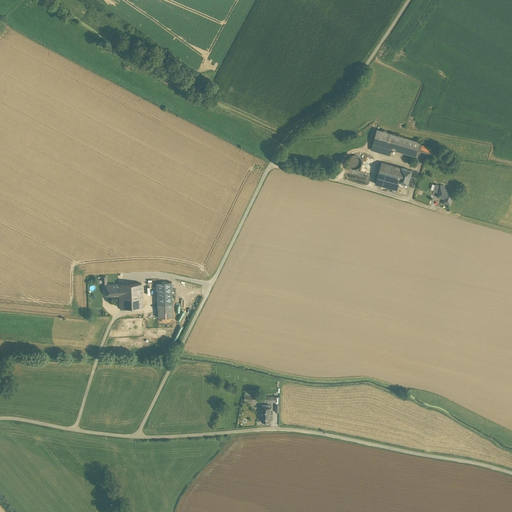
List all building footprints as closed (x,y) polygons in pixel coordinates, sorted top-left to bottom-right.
[(420,142),(377,129),(371,150),(390,156),(392,149),(416,156),(420,142)] [(436,151),(420,144),(418,150),(433,157),(436,151)] [(346,154),(343,158),(345,165),(349,166),(355,164),(356,160),(354,155),(349,153),(346,154)] [(439,161),(438,166),(447,169),(448,163),(439,161)] [(402,168),(381,162),(378,175),(398,181),(402,168)] [(412,171),(402,168),(398,181),(408,184),(412,171)] [(398,181),(378,175),(376,184),(393,188),(393,185),(397,185),(398,181)] [(454,191),(444,188),(445,186),(441,185),(439,193),(441,193),(440,197),(445,198),(444,203),(450,204),(454,191)] [(173,281),(163,282),(163,287),(163,303),(157,303),(158,317),(172,316),(174,316),(173,281)] [(142,283),(120,284),(121,296),(119,296),(120,307),(143,306),(142,283)] [(119,296),(121,296),(120,284),(106,285),(107,296),(119,296)] [(163,287),(155,287),(155,303),(157,303),(163,303),(163,287)] [(271,408),(262,407),(262,421),(271,421),(271,417),(272,417),(273,414),(271,414),(271,408)]
